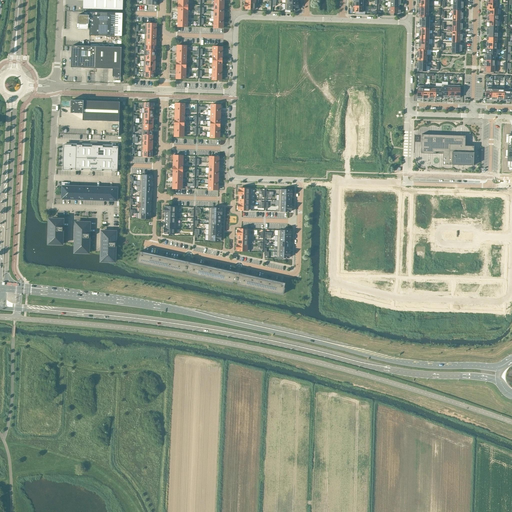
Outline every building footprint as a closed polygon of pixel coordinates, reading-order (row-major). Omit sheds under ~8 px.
[(83,1),(83,9),(123,10),(123,7),(123,6),(122,0),(82,0),(83,1)] [(400,11),(399,11),(399,8),(390,7),(390,15),(394,15),(394,13),(399,13),(400,13),(400,11)] [(77,15),(77,29),(89,30),(89,29),(89,36),(122,37),(122,13),(90,12),(90,16),(89,16),(89,15),(77,15)] [(73,47),(73,55),(72,54),(71,67),(82,67),(82,66),(114,67),(114,75),(119,75),(119,77),(120,77),(121,47),(71,46),(71,47),(73,47)] [(266,78),(266,90),(266,89),(298,90),(303,85),(303,81),(302,81),(302,78),(303,78),(304,57),(293,57),(293,64),(292,70),(292,78),(286,78),(279,78),(273,78),(266,78)] [(341,87),(341,93),(345,98),(356,98),(356,97),(362,97),(362,98),(370,98),(370,97),(376,97),(376,99),(377,99),(377,97),(377,88),(378,83),(377,83),(361,83),(361,75),(355,75),(352,75),(343,75),(342,74),(341,83),(343,83),(343,87),(341,87)] [(119,122),(120,102),(83,101),(83,100),(71,100),(71,113),(83,114),(83,120),(119,122)] [(277,107),(276,117),(292,118),(292,119),(292,120),(292,121),(292,122),(292,123),(292,124),(292,126),(291,126),(291,127),(291,129),(291,130),(302,131),(302,112),(298,107),(292,107),(292,109),(290,109),(290,107),(277,107)] [(442,165),(473,166),(474,146),(465,146),(465,136),(421,134),(420,153),(435,154),(443,154),(442,165)] [(63,148),(63,157),(76,157),(77,145),(76,145),(76,146),(71,146),(72,145),(68,144),(65,144),(64,148),(63,148)] [(76,157),(87,158),(87,147),(82,146),(82,145),(83,145),(77,145),(76,157)] [(87,147),(87,158),(97,158),(97,145),(91,145),(91,146),(91,147),(87,147)] [(97,158),(107,158),(107,147),(103,147),(103,146),(97,145),(97,158)] [(112,147),(107,147),(107,158),(118,159),(118,146),(112,146),(112,147)] [(75,170),(76,170),(76,157),(63,157),(63,167),(64,167),(64,170),(71,170),(71,168),(75,169),(75,170)] [(87,158),(76,157),(76,170),(82,170),(82,169),(86,169),(87,158)] [(96,171),(97,158),(87,158),(86,169),(91,169),(91,170),(90,170),(90,171),(96,171)] [(107,158),(97,158),(96,171),(102,171),(102,170),(107,170),(107,158)] [(111,171),(117,171),(118,159),(107,158),(107,170),(111,170),(111,171)] [(343,198),(342,204),(346,204),(346,202),(352,202),(352,191),(349,191),(346,191),(346,198),(343,198)] [(352,191),(352,202),(357,202),(357,205),(361,205),(361,199),(358,198),(358,191),(355,191),(352,191)] [(361,199),(361,205),(364,205),(364,203),(370,203),(370,192),(364,192),(364,199),(361,199)] [(370,192),(370,203),(376,203),(376,205),(379,205),(379,199),(376,199),(376,192),(370,192)] [(379,199),(379,205),(383,206),(383,203),(388,203),(389,192),(383,192),(382,199),(379,199)] [(389,192),(388,203),(394,203),(394,206),(397,206),(398,200),(394,200),(395,193),(389,192)] [(491,197),(491,201),(493,201),(493,206),(504,207),(504,203),(504,201),(497,200),(497,197),(491,197)] [(490,212),(490,215),(496,216),(497,212),(504,213),(504,210),(504,207),(493,206),(493,212),(490,212)] [(490,215),(490,219),(492,219),(492,225),(503,225),(503,219),(496,219),(496,216),(490,215)] [(345,221),(345,224),(359,225),(359,217),(349,216),(349,220),(346,220),(346,221),(345,221)] [(49,222),(48,244),(61,244),(62,244),(62,242),(63,220),(55,220),(55,222),(49,222)] [(76,223),(75,252),(88,253),(89,227),(84,226),(84,223),(76,223)] [(345,224),(345,228),(346,228),(346,229),(349,229),(348,232),(359,233),(359,225),(345,224)] [(490,230),(490,234),(496,234),(496,231),(503,231),(503,225),(492,225),(492,230),(490,230)] [(102,233),(101,261),(114,261),(114,262),(115,248),(115,246),(115,244),(115,243),(115,239),(115,232),(107,231),(107,234),(102,233)] [(344,241),(344,244),(359,245),(359,237),(348,236),(348,240),(345,239),(345,241),(344,241)] [(489,241),(489,244),(492,244),(491,250),(502,250),(503,244),(495,244),(496,241),(489,241)] [(344,244),(344,247),(345,247),(345,249),(348,249),(348,252),(358,253),(359,245),(344,244)] [(489,256),(489,259),(495,259),(495,256),(502,256),(502,250),(491,250),(491,256),(489,256)] [(236,274),(188,264),(189,262),(186,261),(186,263),(142,253),(143,252),(140,251),(137,263),(182,273),(183,271),(188,272),(187,274),(233,284),(233,282),(238,283),(238,285),(282,294),(285,283),(282,282),(282,284),(239,274),(239,273),(236,272),(236,274)] [(344,261),(344,264),(358,264),(358,256),(348,256),(348,259),(345,259),(345,261),(344,261)] [(489,259),(489,263),(491,263),(491,268),(502,269),(502,265),(502,263),(495,263),(495,259),(489,259)] [(344,264),(344,267),(344,269),(347,269),(347,272),(358,272),(358,264),(344,264)] [(488,274),(488,277),(494,278),(495,274),(502,275),(502,272),(502,269),(491,268),(491,274),(488,274)] [(342,299),(339,310),(345,312),(345,311),(345,310),(351,312),(351,313),(359,315),(359,313),(365,315),(365,316),(365,317),(395,324),(396,321),(403,322),(403,325),(412,325),(412,324),(412,323),(415,323),(415,324),(415,325),(422,325),(422,324),(429,324),(428,325),(436,326),(436,325),(436,324),(439,324),(439,325),(439,326),(448,326),(448,323),(453,323),(453,326),(462,326),(462,325),(465,325),(464,326),(464,327),(483,327),(483,326),(489,326),(489,327),(495,328),(496,316),(493,316),(493,315),(453,314),(448,314),(403,312),(403,313),(398,313),(398,312),(345,299),(345,298),(343,297),(342,299)]
